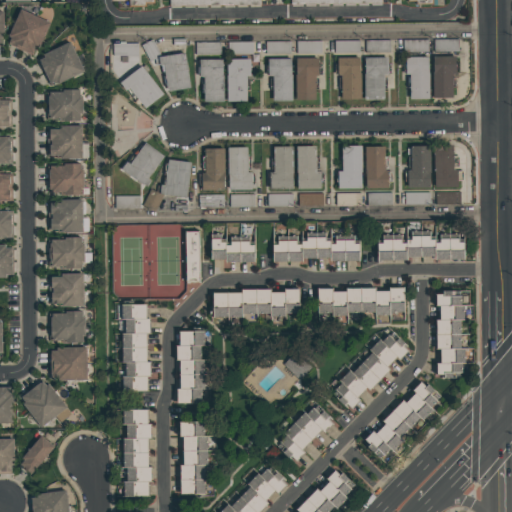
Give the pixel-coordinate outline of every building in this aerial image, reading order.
[(258,0),(259,7),(169,8),(168,0),(258,0)] [(7,37),(19,10),(50,23),(37,50),(34,49),(31,57),(7,45),(10,38),(7,37)] [(149,62),(140,46),(151,40),(160,56),(149,62)] [(389,52),(364,53),(364,41),(388,40),(389,52)] [(402,40),(427,40),(427,52),(402,52),(402,40)] [(433,40),(457,40),(457,52),(433,52),(433,40)] [(295,53),(295,42),(320,41),(320,53),(295,53)] [(333,53),(333,41),(358,41),(358,53),(333,53)] [(42,55),(69,42),(83,72),(57,84),(55,82),(48,85),(37,61),(44,58),(42,55)] [(219,42),(219,55),(194,55),(194,43),(219,42)] [(252,42),(252,54),(227,54),(227,43),(252,42)] [(265,53),(265,42),(289,42),(289,53),(265,53)] [(137,44),(137,56),(111,57),(111,44),(137,44)] [(166,92),(160,57),(184,53),(190,88),(166,92)] [(432,57),(455,56),(455,74),(452,74),(452,98),(432,98),(432,57)] [(404,57),(427,57),(429,99),(409,100),(408,75),(405,75),(404,57)] [(317,58),(317,76),(314,76),(314,100),(295,101),(294,58),(317,58)] [(337,76),(337,58),(358,58),(359,100),(341,100),(340,76),(337,76)] [(363,100),(363,58),(387,58),(387,75),(383,75),(383,100),(363,100)] [(226,102),(225,60),(250,59),(250,77),(245,77),(246,102),(226,102)] [(267,77),(266,59),(291,59),(291,102),(271,102),(271,77),(267,77)] [(198,77),(198,60),(222,60),(223,102),(203,102),(202,77),(198,77)] [(144,109),(128,88),(124,91),(118,83),(140,66),(162,95),(144,109)] [(62,90),(79,90),(79,122),(62,122),(62,119),(46,119),(45,93),(62,93),(62,90)] [(2,130),(0,130),(0,100),(10,100),(11,126),(2,127),(2,130)] [(56,127),(80,126),(81,159),(57,159),(57,156),(46,156),(46,130),(56,130),(56,127)] [(0,137),(11,137),(11,164),(0,164),(0,137)] [(163,156),(147,179),(150,181),(146,188),(120,169),(125,162),(129,164),(144,143),(163,156)] [(320,172),(320,189),(296,190),(295,147),(315,146),(315,172),(320,172)] [(337,189),(337,171),(341,171),(340,146),(361,146),(361,189),(337,189)] [(407,188),(406,171),(410,171),(409,147),(430,146),(430,188),(407,188)] [(268,190),(268,173),(272,173),(272,147),(291,147),(292,189),(268,190)] [(387,171),(387,189),(364,189),(364,147),(384,147),(384,171),(387,171)] [(456,170),(457,187),(433,188),(433,148),(452,147),(453,170),(456,170)] [(251,172),(251,190),(228,191),(227,148),(246,148),(247,173),(251,172)] [(201,191),(200,173),(204,173),(204,149),(223,149),(223,191),(201,191)] [(158,194),(159,185),(164,186),(167,160),(190,163),(186,198),(158,194)] [(62,164),(79,163),(80,196),(63,196),(63,193),(48,193),(48,167),(62,166),(62,164)] [(0,175),(11,175),(12,200),(0,200),(0,175)] [(162,196),(153,212),(141,206),(150,190),(158,194),(162,196)] [(434,193),(458,192),(458,204),(434,205),(434,193)] [(366,193),(390,193),(390,205),(366,205),(366,193)] [(428,193),(428,205),(404,205),(404,193),(428,193)] [(229,207),(229,195),(253,194),(253,207),(229,207)] [(267,207),(266,195),(291,194),(291,206),(267,207)] [(297,207),(297,195),(322,194),(322,206),(297,207)] [(359,194),(359,206),(335,206),(335,194),(359,194)] [(198,208),(198,195),(223,195),(223,207),(198,208)] [(138,196),(138,208),(114,208),(114,196),(138,196)] [(59,201),(81,200),(81,233),(59,233),(59,231),(47,231),(47,204),(59,204),(59,201)] [(0,211),(12,211),(12,238),(0,238),(0,211)] [(184,232),(198,232),(198,284),(185,284),(184,232)] [(430,236),(430,241),(434,241),(434,244),(440,244),(440,239),(459,239),(459,243),(463,243),(463,260),(434,260),(434,257),(406,257),(406,260),(377,261),(377,245),(382,245),(382,239),(401,239),(401,245),(405,245),(405,241),(411,241),(410,236),(430,236)] [(63,238),(80,238),(80,244),(82,244),(82,263),(80,263),(80,270),(64,270),(64,268),(49,268),(49,241),(63,241),(63,238)] [(325,238),(325,242),(329,242),(329,246),(335,246),(334,241),(354,240),(354,245),(358,245),(358,264),(330,265),(330,263),(301,263),(301,265),(272,266),(272,247),(277,247),(277,241),(296,241),(296,246),(300,246),(300,243),(306,243),(305,238),(325,238)] [(225,246),(229,246),(229,243),(249,242),(249,246),(253,246),(254,272),(211,273),(210,240),(220,239),(220,243),(225,243),(225,246)] [(5,279),(0,279),(0,245),(4,245),(4,249),(12,249),(12,275),(5,275),(5,279)] [(60,275),(82,274),(82,307),(59,307),(59,304),(48,305),(47,278),(60,278),(60,275)] [(373,313),(345,313),(345,316),(330,316),(330,313),(316,313),(315,288),(330,288),(330,292),(344,292),(344,288),(373,288),(373,291),(388,291),(388,288),(403,288),(403,312),(388,313),(388,316),(373,316),(373,313)] [(239,290),(268,289),(268,293),(283,292),(283,289),(297,289),(298,314),(283,314),(283,317),(269,317),(268,314),(240,314),(240,317),(211,317),(210,293),(239,293),(239,290)] [(460,305),(463,305),(463,320),(459,320),(459,349),(463,349),(463,363),(460,363),(460,379),(442,379),(442,375),(435,375),(435,364),(439,364),(439,350),(434,350),(434,320),(438,320),(438,306),(434,306),(434,294),(441,294),(441,290),(449,290),(449,296),(459,295),(460,305)] [(146,319),(148,319),(148,334),(145,334),(145,363),(149,363),(149,377),(146,377),(146,392),(122,392),(122,378),(125,378),(125,363),(121,363),(121,334),(124,334),(124,320),(120,320),(120,305),(145,305),(146,319)] [(64,312),(81,312),(81,317),(84,317),(84,337),(81,337),(81,343),(65,343),(65,341),(48,341),(47,315),(64,315),(64,312)] [(198,346),(199,361),(202,361),(202,390),(199,390),(199,404),(175,405),(175,390),(178,390),(177,361),(175,361),(175,347),(177,347),(177,332),(201,332),(202,346),(198,346)] [(380,342),(386,336),(393,342),(397,338),(403,344),(401,346),(406,351),(398,359),(395,357),(385,367),(388,370),(368,391),(365,388),(355,398),(358,401),(350,409),(344,404),(342,407),(336,401),(340,397),(333,390),(340,383),(338,381),(348,371),(350,374),(370,353),(368,350),(378,340),(380,342)] [(56,349),(85,348),(86,381),(56,381),(56,378),(50,378),(50,351),(56,351),(56,349)] [(282,365),(293,353),(309,368),(298,380),(282,365)] [(47,384),(66,408),(40,428),(21,404),(24,402),(20,397),(41,382),(45,386),(47,384)] [(413,393),(411,390),(419,382),(424,387),(426,385),(432,391),(428,395),(435,401),(429,408),(431,410),(421,420),(418,417),(398,438),(401,441),(391,452),(388,449),(381,456),(375,449),(371,453),(366,447),(368,445),(362,440),(371,432),(373,434),(383,423),(381,421),(401,400),(403,403),(413,393)] [(15,396),(15,424),(0,424),(0,387),(12,387),(12,396),(15,396)] [(302,413),(304,415),(311,408),(318,415),(322,411),(327,416),(324,419),(330,425),(323,433),(320,430),(299,451),(302,454),(294,462),(288,457),(287,459),(280,453),(284,449),(277,443),(284,435),(282,434),(302,413)] [(125,440),(125,425),(122,425),(122,410),(147,410),(147,425),(150,425),(150,439),(147,439),(147,469),(150,469),(150,483),(147,483),(148,497),(123,498),(123,483),(126,483),(126,469),(123,469),(123,440),(125,440)] [(201,437),(205,437),(206,466),(202,466),(202,495),(178,495),(178,466),(181,466),(180,437),(177,437),(177,423),(202,422),(201,437)] [(20,459),(40,436),(53,448),(30,475),(19,465),(23,461),(20,459)] [(0,440),(15,440),(15,465),(12,465),(12,474),(0,474),(0,440)] [(258,476),(264,470),(271,476),(275,472),(281,477),(278,480),(284,485),(276,493),(273,490),(263,501),(266,504),(258,511),(218,511),(225,505),(228,508),(248,487),(245,484),(256,474),(258,476)] [(317,492),(327,482),(324,479),(333,470),(338,476),(340,473),(346,478),(342,483),(349,490),(343,496),(345,499),(335,509),(332,506),(326,511),(296,511),(294,510),(314,489),(317,492)] [(35,495),(65,491),(67,511),(30,511),(29,499),(36,498),(35,495)]
